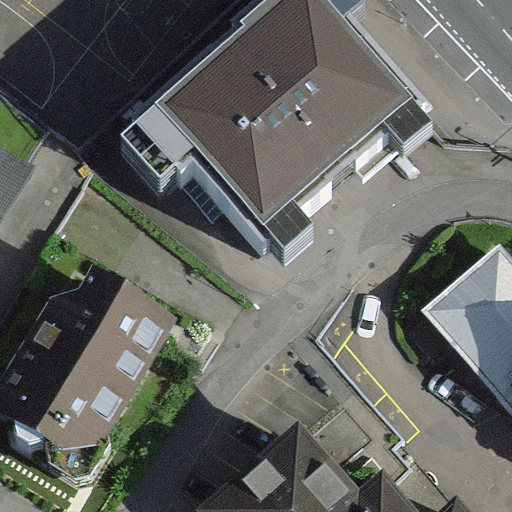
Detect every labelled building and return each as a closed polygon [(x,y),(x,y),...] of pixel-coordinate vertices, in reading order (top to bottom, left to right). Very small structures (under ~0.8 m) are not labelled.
[(349,37),(316,0),(295,0),(133,144),(175,191),(185,181),(257,262),(411,127),(339,46),(349,37)] [(0,260),(56,168),(0,134),(0,260)] [(417,331),(511,445),(511,283),(496,265),(417,331)] [(190,315),(118,271),(96,307),(78,295),(5,414),(96,469),(190,315)] [(368,511),(338,511),(303,462),(233,511),(373,511),(372,510),(368,511)]
